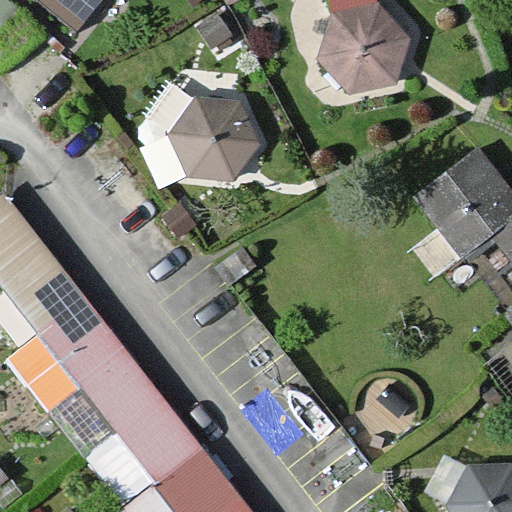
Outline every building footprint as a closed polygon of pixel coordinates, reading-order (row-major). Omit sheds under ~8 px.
[(0,0),(0,73),(46,36),(2,0),(0,0)] [(29,0),(76,36),(84,26),(103,2),(104,0),(29,0)] [(187,0),(194,9),(206,0),(187,0)] [(328,0),(333,17),(318,63),(351,98),(396,89),(404,63),(411,42),(380,8),(377,0),(328,0)] [(217,21),(200,33),(213,53),(230,42),(217,21)] [(241,106),(197,102),(169,138),(186,181),(233,186),(248,168),(262,150),(241,106)] [(477,152),(413,202),(458,260),(482,241),(511,217),(511,197),(493,173),(477,152)] [(240,511),(3,206),(0,208),(0,284),(39,335),(117,438),(85,462),(121,510),(122,511),(240,511)] [(174,210),(161,220),(178,242),(191,232),(196,229),(179,207),(174,210)] [(511,217),(482,241),(511,279),(511,217)] [(244,253),(219,271),(227,281),(232,288),(257,271),(244,253)] [(39,335),(4,361),(85,462),(117,438),(39,335)] [(493,393),(484,401),(494,412),(503,404),(493,393)] [(0,471),(0,488),(9,482),(0,471)] [(511,511),(511,471),(469,473),(448,511),(511,511)]
